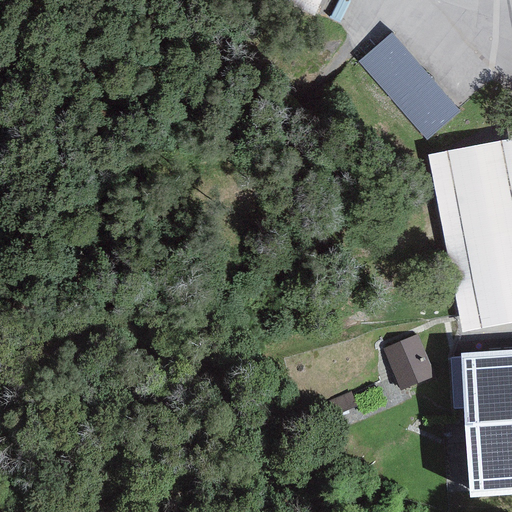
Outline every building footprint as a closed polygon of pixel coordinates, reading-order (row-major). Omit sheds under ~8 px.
[(323,0),(287,0),(317,14),(323,0)] [(455,110),(386,33),(356,60),(425,137),(455,110)] [(511,132),(428,148),(461,328),(511,319),(511,132)] [(431,375),(415,337),(384,349),(400,388),(431,375)] [(511,355),(457,358),(464,488),(511,485),(511,355)]
